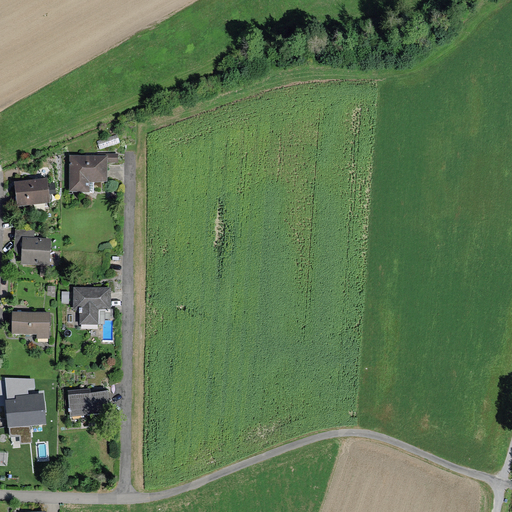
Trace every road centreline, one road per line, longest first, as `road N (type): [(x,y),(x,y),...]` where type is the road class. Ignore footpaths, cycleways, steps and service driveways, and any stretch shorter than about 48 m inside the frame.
road 1 (residential): [(125,500),(122,139)]
road 2 (residential): [(125,500),(0,495)]
